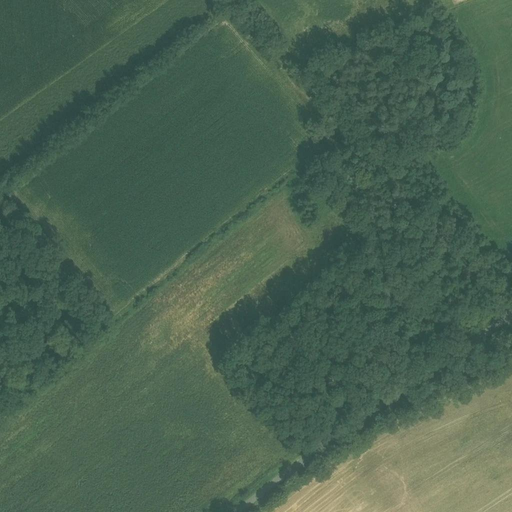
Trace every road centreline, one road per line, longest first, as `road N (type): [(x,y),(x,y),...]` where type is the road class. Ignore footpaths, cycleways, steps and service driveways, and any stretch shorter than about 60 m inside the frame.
road 1 (unclassified): [(239,511),(511,313)]
road 2 (track): [(341,127),(511,312)]
